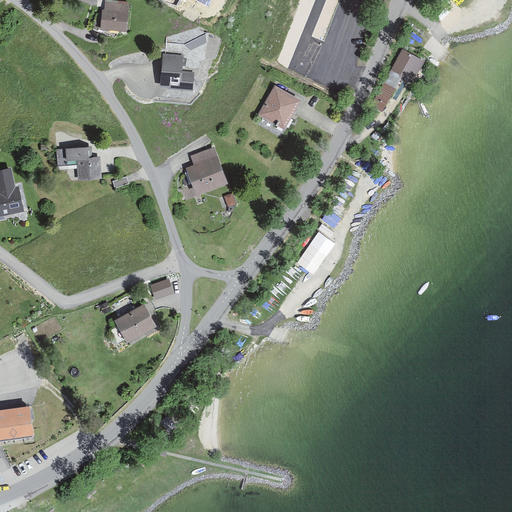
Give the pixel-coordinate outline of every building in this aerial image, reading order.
[(101,33),(128,34),(129,7),(102,6),(101,33)] [(426,61),(402,48),(370,106),(382,113),(401,77),(414,84),(426,61)] [(163,59),(161,92),(193,94),(194,76),(182,76),(183,60),(163,59)] [(285,133),(303,103),(276,88),(258,118),(285,133)] [(102,160),(94,160),(93,149),(57,151),(58,174),(79,172),(79,183),(103,182),(102,160)] [(197,198),(229,186),(215,150),(183,162),(197,198)] [(0,217),(25,212),(19,186),(15,187),(11,168),(0,170),(0,217)] [(116,192),(131,187),(128,179),(113,184),(116,192)] [(235,191),(226,194),(230,205),(239,202),(235,191)] [(325,218),(336,225),(342,217),(331,209),(325,218)] [(316,278),(337,246),(319,234),(297,266),(316,278)] [(156,302),(176,296),(170,279),(151,286),(156,302)] [(129,346),(158,329),(144,306),(116,323),(129,346)] [(0,438),(32,434),(28,405),(0,408),(0,438)]
